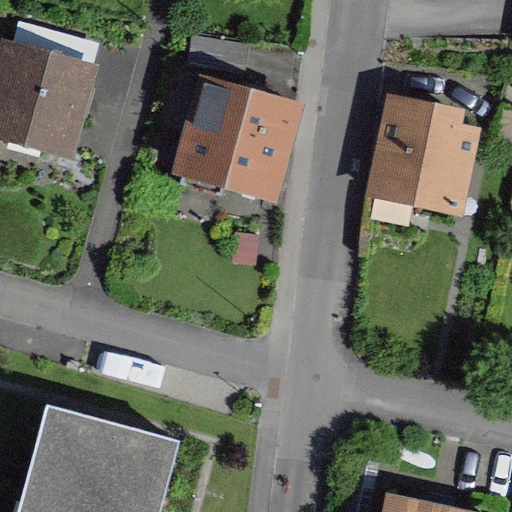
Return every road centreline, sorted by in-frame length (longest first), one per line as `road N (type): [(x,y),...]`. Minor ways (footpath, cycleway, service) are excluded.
road 1 (residential): [(301,381),(351,0)]
road 2 (residential): [(0,297),(301,381)]
road 3 (residential): [(301,381),(511,425)]
road 4 (residential): [(289,511),(301,381)]
